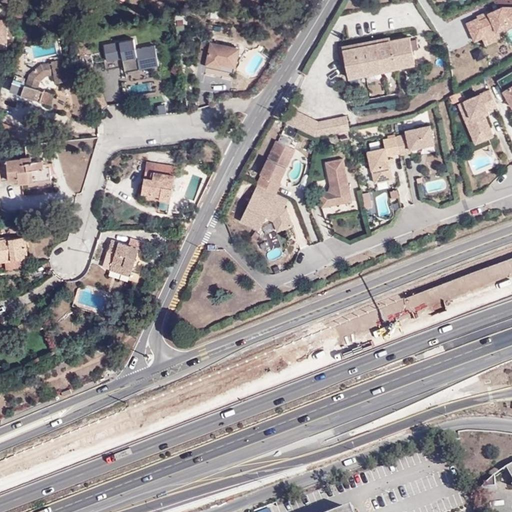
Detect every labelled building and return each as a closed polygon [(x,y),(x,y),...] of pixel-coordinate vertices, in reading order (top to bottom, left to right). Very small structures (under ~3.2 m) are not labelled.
[(511,6),(502,6),(466,22),(473,40),(482,37),(485,44),(501,37),(497,31),(507,27),(511,27),(511,6)] [(348,77),(415,64),(409,36),(390,40),(342,50),(348,77)] [(342,50),(390,40),(389,36),(342,46),(342,50)] [(198,60),(208,62),(212,42),(203,40),(198,60)] [(132,69),(142,67),(150,66),(149,57),(158,55),(155,44),(135,48),(136,53),(131,54),(130,47),(123,48),(121,41),(104,44),(107,60),(122,57),(124,65),(131,64),(132,69)] [(221,63),(236,66),(239,48),(212,42),(208,62),(221,65),(221,63)] [(10,89),(40,101),(44,90),(38,87),(41,79),(46,74),(54,73),(56,82),(66,81),(61,55),(54,56),(55,61),(41,64),(30,73),(27,84),(24,83),(26,78),(15,75),(10,89)] [(234,73),(236,66),(221,63),(221,65),(208,62),(206,67),(234,73)] [(143,72),(142,67),(132,69),(131,64),(124,65),(126,75),(143,72)] [(511,86),(503,92),(511,106),(511,86)] [(44,90),(40,101),(47,103),(51,92),(44,90)] [(486,111),(496,107),(489,91),(463,101),(472,121),(466,124),(472,137),(490,129),(484,116),(482,113),(486,111)] [(472,121),(463,101),(458,104),(466,124),(472,121)] [(285,123),(315,137),(346,130),(348,130),(345,116),(317,121),(291,110),(285,123)] [(405,134),(395,137),(396,137),(399,153),(400,155),(410,152),(410,149),(433,143),(429,125),(405,130),(405,134)] [(490,129),(472,137),(475,144),(492,136),(490,129)] [(386,156),(399,153),(396,137),(382,140),(383,148),(367,152),(374,183),(391,179),(386,156)] [(262,176),(257,184),(276,193),(280,184),(279,183),(286,168),(282,166),(290,148),(276,141),(260,175),(262,176)] [(294,150),(290,148),(282,166),(286,168),(294,150)] [(19,183),(30,181),(51,179),(50,163),(43,164),(43,159),(31,160),(31,156),(21,157),(21,158),(0,160),(0,181),(19,179),(19,183)] [(334,202),(335,205),(351,202),(342,159),(325,163),(329,183),(332,183),(333,187),(330,195),(319,197),(321,207),(331,206),(330,203),(334,202)] [(145,169),(175,174),(176,166),(147,161),(145,169)] [(171,201),(175,174),(145,169),(142,192),(160,195),(159,199),(171,201)] [(332,183),(329,183),(330,186),(328,191),(318,194),(319,197),(330,195),(333,187),(332,183)] [(276,193),(257,184),(240,221),(259,230),(265,217),(273,221),(277,232),(292,226),(286,210),(284,209),(272,203),(276,193)] [(284,209),(288,200),(276,193),(272,203),(284,209)] [(0,261),(5,260),(26,257),(28,257),(25,236),(0,239),(0,261)] [(144,249),(146,243),(132,238),(129,245),(112,239),(103,265),(110,268),(110,269),(131,275),(140,248),(144,249)] [(26,257),(5,260),(6,267),(27,265),(26,257)] [(497,489),(497,477),(495,478),(489,484),(485,489),(497,489)]
